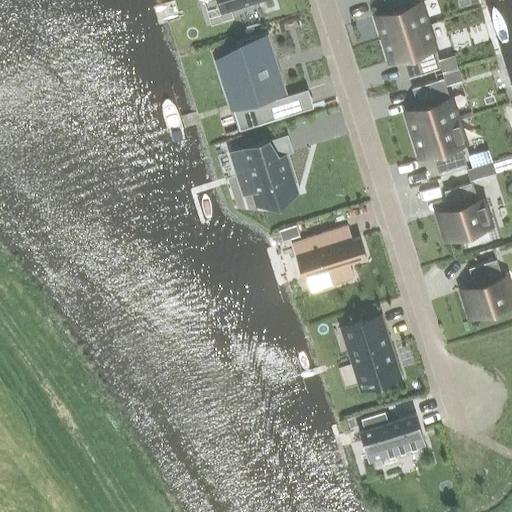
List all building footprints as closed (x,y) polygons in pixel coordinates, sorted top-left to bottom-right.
[(217,0),(221,12),(259,0),(217,0)] [(383,39),(426,25),(419,2),(417,0),(383,0),(386,6),(390,5),(391,11),(376,16),(383,39)] [(426,25),(383,39),(390,61),(406,57),(407,62),(404,64),(408,77),(439,67),(433,48),(426,25)] [(238,54),(217,61),(231,105),(241,102),(242,105),(283,92),(276,73),(268,75),(265,64),(273,62),(265,36),(235,45),(238,54)] [(406,111),(413,134),(456,120),(449,98),(445,99),(439,79),(411,88),(416,101),(420,100),(422,106),(406,111)] [(249,126),(250,127),(264,122),(263,121),(258,105),(244,109),(249,126)] [(470,112),(455,117),(456,120),(472,116),(470,112)] [(463,143),(456,120),(413,134),(420,157),(436,152),(437,158),(434,159),(438,173),(466,164),(460,144),(463,143)] [(247,172),(253,190),(257,205),(279,206),(285,201),(283,193),(294,190),(283,155),(271,159),(266,142),(266,141),(232,151),(239,174),(247,172)] [(483,174),(480,166),(471,168),(468,170),(470,178),(483,174)] [(453,209),(438,214),(445,237),(464,232),(468,245),(490,238),(486,225),(488,224),(481,200),(477,202),(471,182),(444,191),(448,204),(452,203),(453,209)] [(359,236),(350,239),(346,226),(347,225),(347,224),(291,242),(291,243),(292,243),(303,276),(301,277),(302,278),(328,270),(333,283),(331,284),(332,285),(353,278),(353,277),(352,277),(348,264),(366,258),(366,257),(364,257),(358,238),(360,238),(359,236)] [(282,241),(299,235),(296,225),(278,230),(282,241)] [(476,280),(478,286),(462,291),(469,313),(511,299),(511,298),(505,276),(501,277),(496,259),(468,268),(472,281),(476,280)] [(341,327),(358,383),(381,376),(379,369),(395,364),(389,344),(385,345),(383,339),(387,338),(384,329),(380,330),(376,317),(380,316),(379,314),(341,327)] [(359,432),(368,459),(367,460),(368,461),(424,443),(424,442),(423,442),(414,414),(415,414),(415,413),(387,421),(384,413),(384,411),(360,419),(361,420),(364,428),(358,430),(359,432)]
